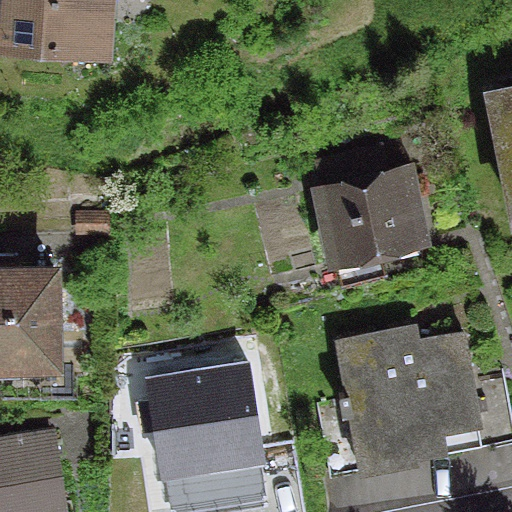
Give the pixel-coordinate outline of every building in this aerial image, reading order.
[(8,0),(5,43),(101,49),(104,0),(8,0)] [(511,87),(488,93),(511,209),(511,87)] [(387,170),(380,144),(316,160),(322,186),(316,188),(339,283),(379,274),(373,249),(417,238),(406,193),(413,192),(406,165),(387,170)] [(105,230),(105,215),(74,214),(74,231),(105,230)] [(0,358),(51,358),(49,267),(9,268),(9,254),(0,254),(0,358)] [(346,410),(357,468),(412,457),(410,447),(510,428),(499,368),(467,374),(459,331),(400,342),(397,327),(333,340),(343,392),(335,394),(339,412),(346,410)] [(146,380),(160,466),(228,455),(227,451),(255,446),(242,365),(146,380)] [(0,511),(59,511),(48,436),(0,442),(0,511)]
